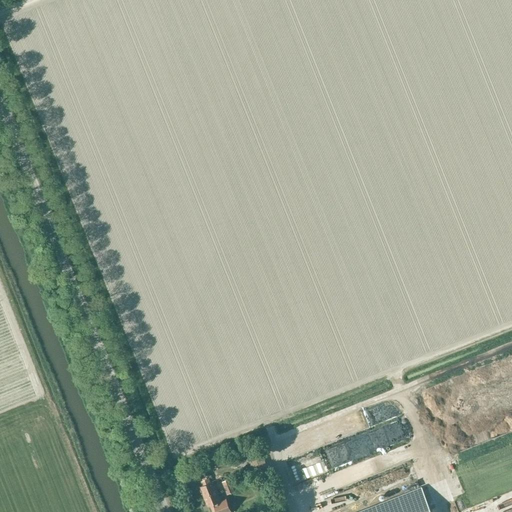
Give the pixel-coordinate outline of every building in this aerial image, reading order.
[(347,416),(341,420),(345,427),(351,424),(347,416)] [(338,422),(282,438),(286,454),(343,437),(338,422)] [(372,431),(372,437),(379,437),(379,443),(390,443),(390,437),(384,437),(384,432),(376,433),(376,430),(372,431)] [(250,461),(255,476),(269,471),(264,457),(250,461)] [(200,487),(204,497),(218,491),(214,481),(212,482),(210,477),(200,481),(202,486),(200,487)] [(222,482),(225,489),(231,486),(229,480),(222,482)] [(300,493),(298,482),(287,485),(289,495),(300,493)] [(231,486),(225,489),(227,495),(235,492),(235,491),(240,490),(238,484),(232,486),(231,486)] [(360,511),(431,511),(422,487),(360,511)] [(218,491),(204,497),(208,507),(210,506),(213,511),(216,510),(216,511),(229,511),(232,511),(226,498),(221,500),(218,491)] [(306,495),(302,506),(309,509),(313,498),(306,495)] [(270,503),(264,505),(266,511),(273,508),(270,503)]
